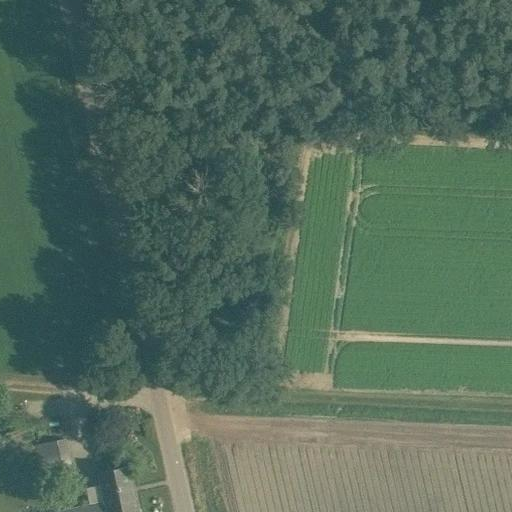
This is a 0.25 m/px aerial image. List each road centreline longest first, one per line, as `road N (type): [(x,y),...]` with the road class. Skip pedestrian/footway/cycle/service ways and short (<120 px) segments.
road 1 (unclassified): [(185,511),(69,0)]
road 2 (track): [(511,409),(161,397)]
road 3 (track): [(0,387),(161,397)]
